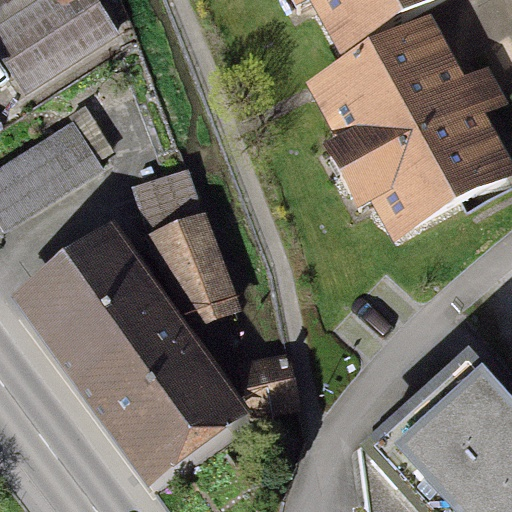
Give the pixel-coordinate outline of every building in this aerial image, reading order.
[(124,54),(94,9),(116,0),(115,0),(0,0),(0,67),(31,115),(124,54)] [(448,0),(309,0),(339,57),(448,0)] [(425,39),(324,95),(351,144),(329,156),(360,212),(380,201),(398,233),(501,177),(425,39)] [(73,128),(0,175),(0,226),(3,232),(100,170),(73,128)] [(189,180),(134,196),(146,235),(200,219),(189,180)] [(196,227),(146,251),(192,346),(242,322),(196,227)] [(110,243),(12,315),(150,502),(249,430),(110,243)] [(292,363),(245,372),(254,417),(300,408),(292,363)] [(359,461),(369,472),(371,511),(511,511),(511,421),(464,368),(359,461)]
